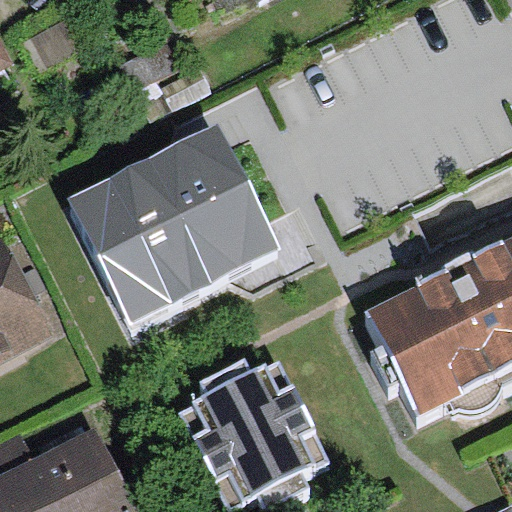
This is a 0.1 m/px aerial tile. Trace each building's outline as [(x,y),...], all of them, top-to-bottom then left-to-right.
[(145,0),(150,9),(167,0),(254,0),(260,10),(279,0),(145,0)] [(23,48),(41,80),(85,55),(67,24),(23,48)] [(0,85),(15,77),(0,48),(0,85)] [(167,48),(121,71),(135,98),(181,75),(167,48)] [(206,83),(167,103),(174,116),(213,95),(206,83)] [(282,266),(218,139),(67,216),(132,342),(282,266)] [(0,239),(0,373),(56,344),(1,240),(0,239)] [(511,251),(366,323),(424,430),(446,418),(450,426),(459,422),(473,424),(487,420),(499,410),(504,396),(511,391),(511,251)] [(207,408),(179,421),(223,511),(253,511),(258,510),(258,511),(290,511),(312,501),(304,486),(332,472),(281,370),(253,384),(246,371),(200,394),(207,408)] [(23,435),(0,446),(0,511),(134,511),(97,437),(38,466),(23,435)]
